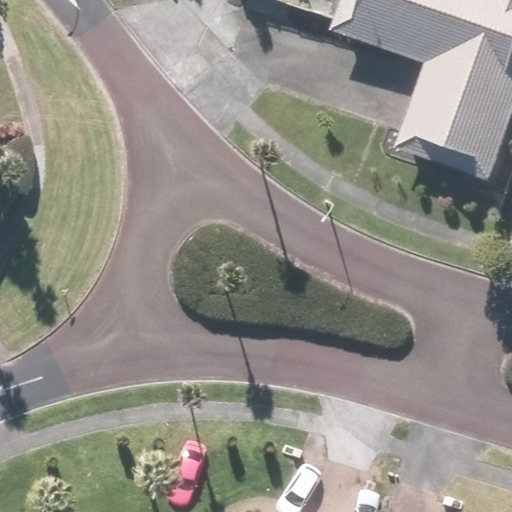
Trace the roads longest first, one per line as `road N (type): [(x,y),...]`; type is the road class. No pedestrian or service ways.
road 1 (residential): [(172,172),(337,254),(483,307)]
road 2 (residential): [(457,396),(138,326)]
road 3 (residential): [(80,0),(135,70),(172,172)]
road 4 (residential): [(172,172),(138,326)]
road 5 (residential): [(138,326),(0,395)]
